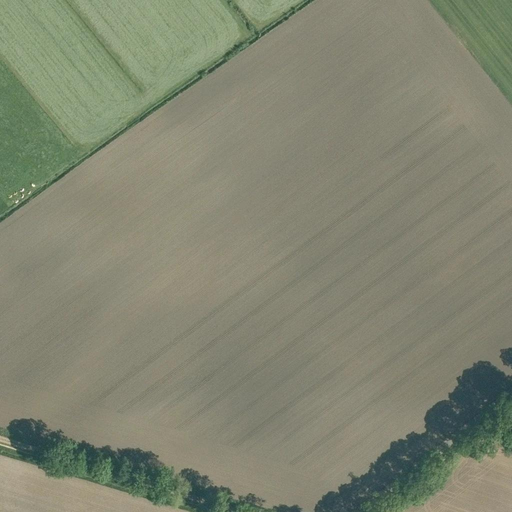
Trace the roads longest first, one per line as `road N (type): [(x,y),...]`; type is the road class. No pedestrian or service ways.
road 1 (track): [(239,511),(0,440)]
road 2 (unclassified): [(361,511),(511,392)]
